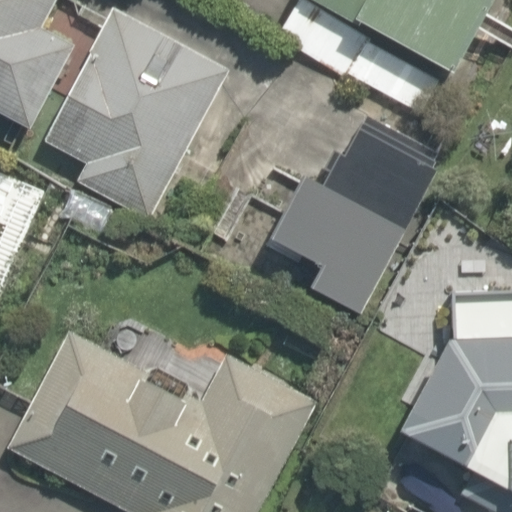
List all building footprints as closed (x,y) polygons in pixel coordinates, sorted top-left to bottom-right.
[(0,0),(0,119),(22,132),(69,46),(31,25),(44,0),(0,0)] [(289,0),(429,78),(473,0),(289,0)] [(105,15),(36,134),(81,160),(68,182),(141,222),(211,76),(105,15)] [(272,174),(244,233),(304,261),(292,287),(356,317),(427,167),(334,123),(303,189),(272,174)] [(303,420),(310,423),(318,405),(200,349),(181,389),(57,331),(0,451),(0,454),(122,511),(267,511),(294,456),(287,453),(303,420)] [(511,342),(431,340),(372,425),(481,490),(511,491),(511,342)]
